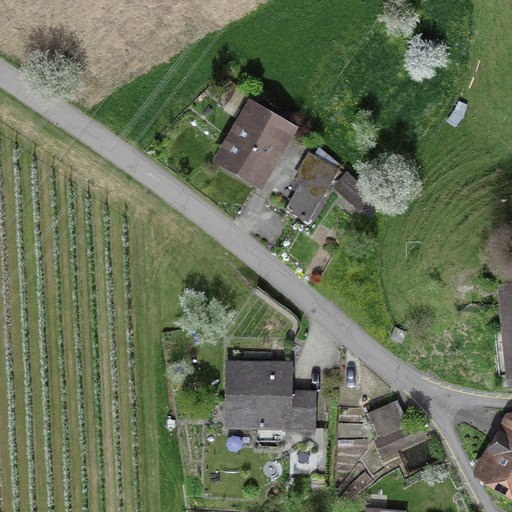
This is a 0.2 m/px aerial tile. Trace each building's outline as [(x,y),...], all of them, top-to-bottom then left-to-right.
[(298,126),(248,96),(211,156),(261,186),(298,126)] [(338,171),(307,153),(292,178),(300,183),(285,208),(308,222),(338,171)] [(511,287),(503,288),(510,372),(511,371),(511,287)] [(294,359),(227,357),(225,424),(312,426),(313,389),(293,388),(294,359)] [(393,401),(367,411),(378,437),(373,439),(380,454),(424,436),(417,419),(403,425),(393,401)] [(511,407),(476,470),(511,491),(511,407)]
